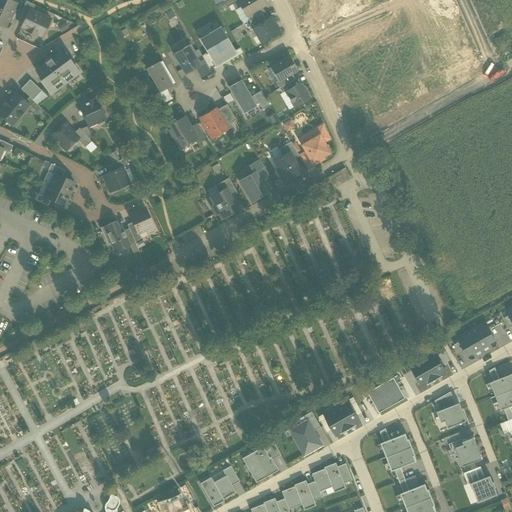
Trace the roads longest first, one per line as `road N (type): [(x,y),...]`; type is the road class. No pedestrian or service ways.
road 1 (residential): [(179,252),(351,154)]
road 2 (residential): [(350,441),(511,347)]
road 3 (residential): [(351,154),(511,63)]
road 4 (residential): [(223,511),(350,441)]
road 5 (residential): [(294,35),(351,154)]
road 6 (residential): [(0,133),(79,171),(95,204)]
